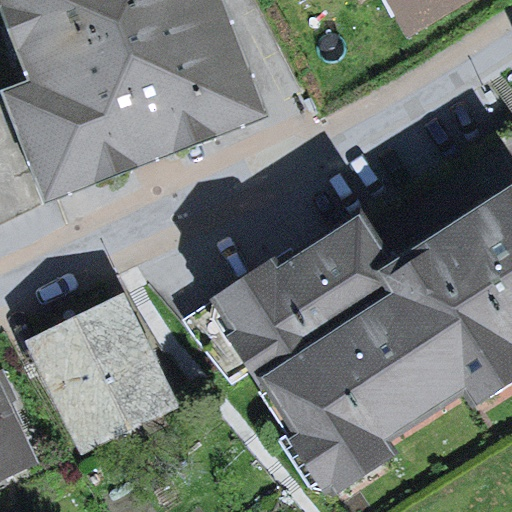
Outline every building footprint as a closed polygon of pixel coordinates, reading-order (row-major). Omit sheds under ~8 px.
[(0,0),(0,71),(6,87),(0,89),(0,171),(18,218),(51,205),(51,206),(254,129),(204,0),(0,0)] [(376,0),(407,50),(489,0),(376,0)] [(353,216),(187,315),(305,511),(317,511),(475,418),(467,405),(511,377),(511,204),(505,194),(384,268),(353,216)] [(180,415),(118,295),(20,346),(82,466),(180,415)] [(0,485),(40,466),(0,387),(0,485)]
